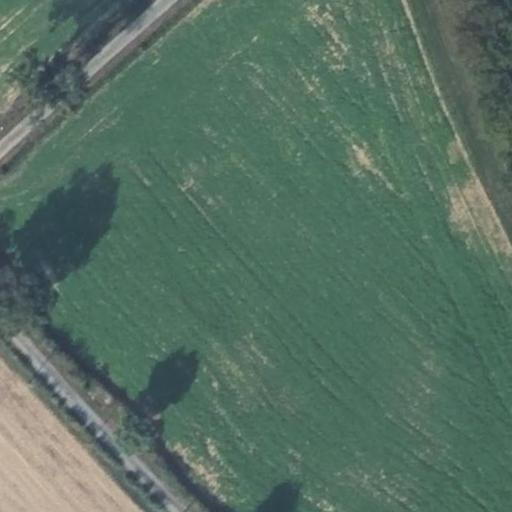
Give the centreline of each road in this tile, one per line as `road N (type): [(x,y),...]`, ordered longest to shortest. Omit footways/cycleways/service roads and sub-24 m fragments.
road 1 (unclassified): [(0,315),(180,511)]
road 2 (unclassified): [(0,146),(155,0)]
